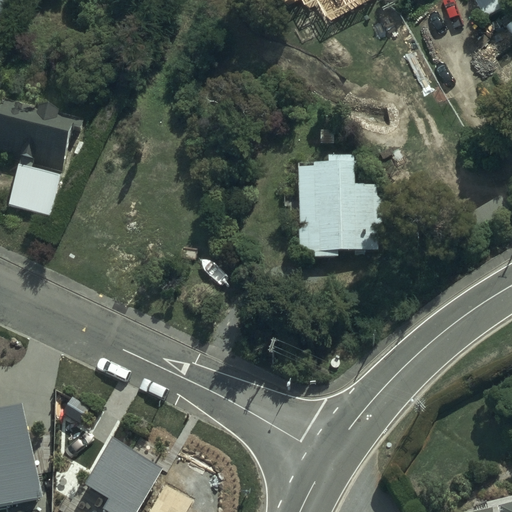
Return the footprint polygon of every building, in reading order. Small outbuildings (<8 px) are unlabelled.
[(17,0),(0,0),(0,30),(4,33),(17,0)] [(511,0),(491,0),(482,5),(491,22),(511,10),(511,0)] [(40,109),(3,99),(0,109),(0,156),(61,173),(73,129),(81,131),(84,119),(61,113),(62,109),(41,104),(40,109)] [(61,182),(21,170),(9,211),(50,223),(61,182)] [(327,177),(296,177),(297,261),(306,268),(311,268),(311,273),(336,273),(336,265),(376,265),(376,240),(381,240),(380,212),(373,212),(373,200),(351,200),(351,172),(327,172),(327,177)]
